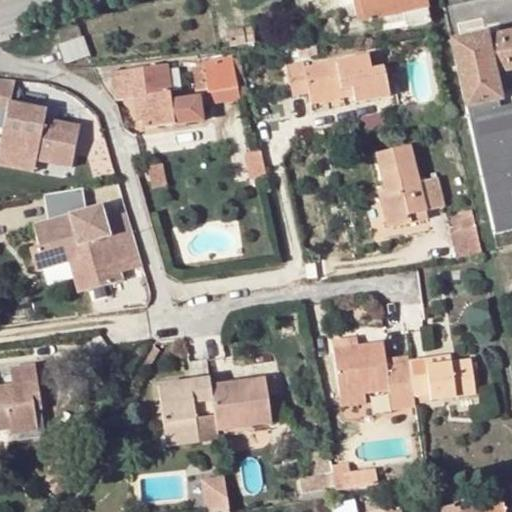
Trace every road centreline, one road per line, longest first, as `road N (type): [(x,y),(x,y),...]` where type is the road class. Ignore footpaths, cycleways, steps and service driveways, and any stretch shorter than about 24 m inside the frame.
road 1 (residential): [(0,62),(69,82),(102,104),(161,294)]
road 2 (residential): [(161,294),(292,270),(269,139),(275,127),(290,124)]
road 3 (residential): [(164,311),(372,283),(389,287),(396,299)]
road 4 (residential): [(164,311),(0,334)]
